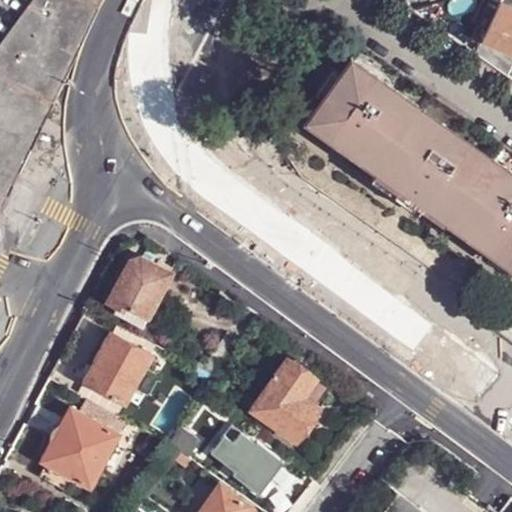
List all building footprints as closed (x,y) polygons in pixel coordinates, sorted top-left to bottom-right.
[(37,127),(97,0),(82,0),(0,172),(0,190),(7,190),(37,127)] [(37,0),(0,51),(0,172),(82,0),(37,0)] [(511,53),(511,7),(501,2),(482,40),(511,53)] [(424,108),(352,58),(342,74),(325,97),(313,114),(349,140),(351,137),(362,144),(360,147),(387,165),(383,170),(406,185),(403,190),(415,197),(422,188),(432,195),(428,201),(450,217),(454,213),(480,231),(482,227),(492,234),(489,238),(511,253),(511,170),(493,157),(492,160),(422,111),(424,108)] [(325,97),(342,74),(335,68),(318,93),(325,97)] [(349,140),(313,114),(309,122),(380,172),(375,180),(422,212),(425,208),(447,224),(450,221),(511,265),(511,253),(489,238),(492,234),(482,227),(480,231),(454,213),(450,217),(428,201),(432,195),(422,188),(415,197),(403,190),(406,185),(383,170),(387,165),(360,147),(362,144),(351,137),(349,140)] [(131,258),(109,299),(119,304),(116,310),(142,325),(171,272),(142,255),(131,258)] [(151,351),(112,330),(92,364),(85,378),(124,400),(151,351)] [(240,340),(227,331),(210,356),(203,369),(215,375),(240,340)] [(295,438),(319,406),(313,401),(303,394),(315,378),(316,376),(287,356),(251,407),(295,438)] [(80,376),(85,378),(92,364),(88,362),(80,376)] [(313,401),(325,385),(315,378),(303,394),(313,401)] [(70,405),(41,458),(47,461),(70,474),(90,484),(119,432),(70,405)] [(226,436),(212,454),(238,474),(235,479),(259,498),(286,463),(246,432),(237,444),(226,436)] [(184,471),(193,458),(191,457),(175,446),(166,459),(184,471)] [(64,486),(70,474),(47,461),(40,473),(64,486)] [(198,511),(243,511),(250,503),(219,481),(198,511)] [(426,511),(398,491),(381,511),(426,511)]
